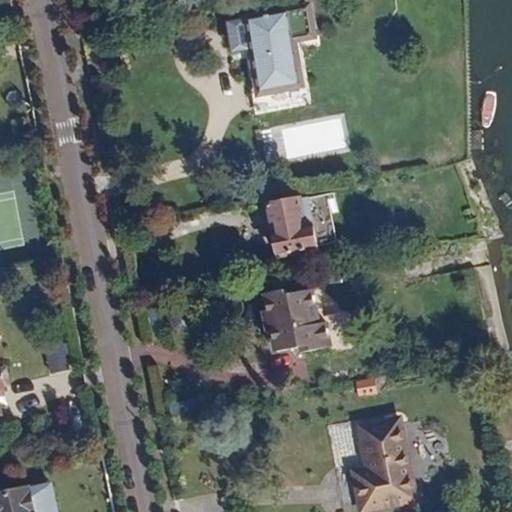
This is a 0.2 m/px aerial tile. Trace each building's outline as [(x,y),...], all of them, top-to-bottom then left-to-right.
[(297,46),(254,55),(262,93),(304,84),(297,46)] [(298,202),(268,208),(278,257),(318,249),(312,226),(303,228),(298,202)] [(354,339),(356,346),(383,339),(377,313),(370,314),(362,281),(336,288),(334,281),(313,287),(328,345),(354,339)] [(44,347),(51,372),(72,366),(64,342),(44,347)] [(366,511),(418,502),(402,420),(363,429),(370,469),(355,472),(362,511),(366,511)] [(57,511),(52,486),(0,496),(0,511),(57,511)]
